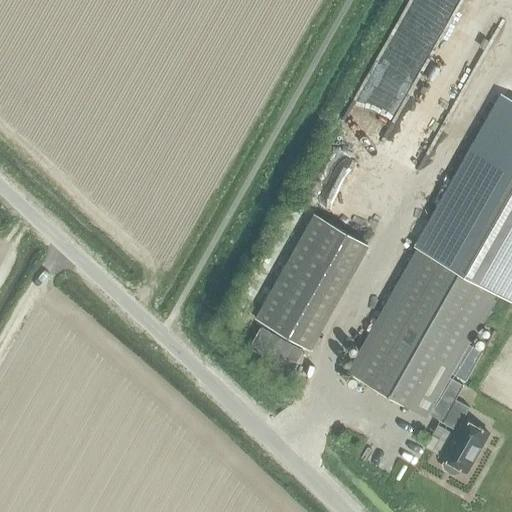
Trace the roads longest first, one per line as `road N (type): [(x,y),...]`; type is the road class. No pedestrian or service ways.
road 1 (unclassified): [(0,185),(345,511)]
road 2 (unknown): [(67,247),(0,350)]
